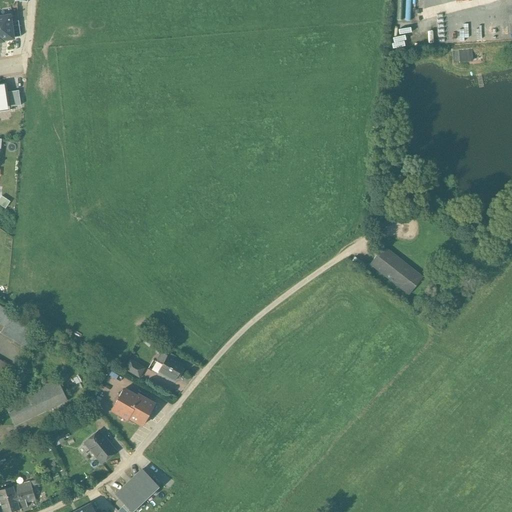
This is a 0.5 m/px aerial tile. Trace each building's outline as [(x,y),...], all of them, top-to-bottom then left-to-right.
[(10,16),(0,17),(0,41),(3,41),(3,40),(13,38),(10,16)] [(454,51),(455,61),(474,60),(473,48),(459,49),(459,51),(454,51)] [(6,83),(0,84),(0,112),(5,112),(4,108),(10,107),(6,83)] [(422,277),(383,247),(370,264),(409,294),(422,277)] [(39,327),(0,304),(0,322),(5,326),(1,333),(27,348),(39,327)] [(167,356),(162,364),(157,361),(152,370),(157,373),(159,371),(175,380),(184,365),(174,360),(175,357),(171,355),(169,357),(167,356)] [(0,378),(8,365),(0,359),(0,378)] [(145,368),(130,359),(124,369),(139,378),(145,368)] [(187,374),(180,380),(184,384),(191,378),(187,374)] [(58,379),(4,404),(12,422),(66,397),(58,379)] [(136,396),(124,389),(112,410),(128,419),(129,417),(143,425),(154,404),(137,395),(136,396)] [(116,451),(99,430),(84,442),(101,463),(116,451)] [(129,511),(159,486),(143,468),(114,494),(124,505),(119,509),(121,511),(129,511)] [(37,480),(30,482),(33,493),(35,500),(42,498),(37,480)] [(30,482),(13,487),(13,486),(0,490),(0,499),(1,502),(33,493),(30,482)] [(33,493),(1,502),(3,511),(9,511),(19,509),(18,505),(35,500),(33,493)] [(99,511),(95,502),(74,511),(99,511)]
